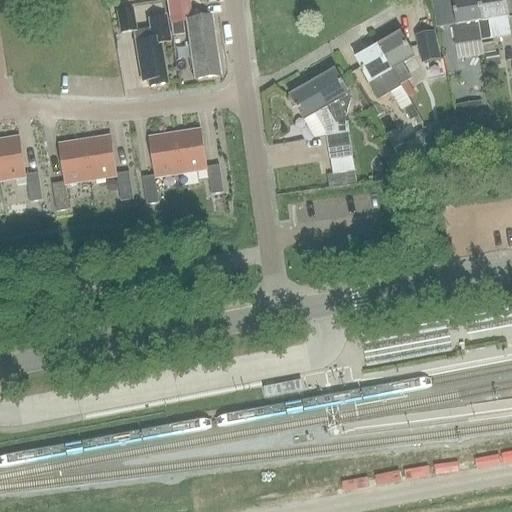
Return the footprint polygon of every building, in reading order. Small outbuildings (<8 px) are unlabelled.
[(187,0),(178,0),(164,2),(168,26),(183,24),(183,18),(190,17),(187,0)] [(453,31),(456,49),(482,45),(479,27),(483,27),(478,0),(452,5),(456,31),(453,31)] [(479,27),(482,45),(492,43),(491,40),(511,36),(505,0),(478,0),(483,27),(479,27)] [(132,9),(114,12),(118,35),(131,33),(139,83),(148,81),(149,87),(167,84),(159,45),(169,43),(164,17),(148,20),(150,29),(135,31),(132,9)] [(186,21),(195,80),(219,77),(210,17),(186,21)] [(441,60),(435,33),(415,38),(421,65),(441,60)] [(401,86),(410,81),(402,66),(415,58),(401,35),(379,47),(392,71),(401,86)] [(494,43),(483,45),(485,55),(496,53),(494,43)] [(401,86),(392,71),(379,47),(355,61),(378,100),(388,94),(401,86)] [(487,68),(501,65),(499,53),(485,56),(487,68)] [(328,148),(351,145),(350,134),(348,123),(346,118),(350,101),(348,97),(349,96),(336,72),(313,85),(336,125),(337,135),(326,137),(328,148)] [(325,127),(326,137),(337,135),(336,125),(313,85),(291,97),(304,121),(318,113),(325,127)] [(461,130),(485,126),(481,102),(457,106),(461,130)] [(201,131),(175,135),(181,176),(207,172),(211,196),(223,195),(223,190),(219,167),(207,169),(201,131)] [(425,145),(423,134),(394,151),(402,164),(426,151),(425,148),(425,145)] [(155,177),(142,179),(147,207),(159,205),(155,180),(181,176),(175,135),(149,139),(155,177)] [(111,138),(85,142),(91,182),(117,179),(120,204),(133,202),(129,174),(116,176),(111,138)] [(0,142),(0,183),(0,184),(16,181),(17,186),(27,184),(30,204),(43,202),(38,175),(26,177),(20,139),(0,142)] [(456,141),(425,145),(425,148),(426,151),(427,161),(440,159),(452,157),(459,156),(459,154),(458,151),(456,141)] [(64,184),(51,186),(55,213),(68,211),(65,186),(91,182),(85,142),(58,146),(64,184)] [(351,145),(328,148),(329,161),(331,161),(353,158),(351,145)] [(353,158),(331,161),(333,174),(355,171),(353,158)]
